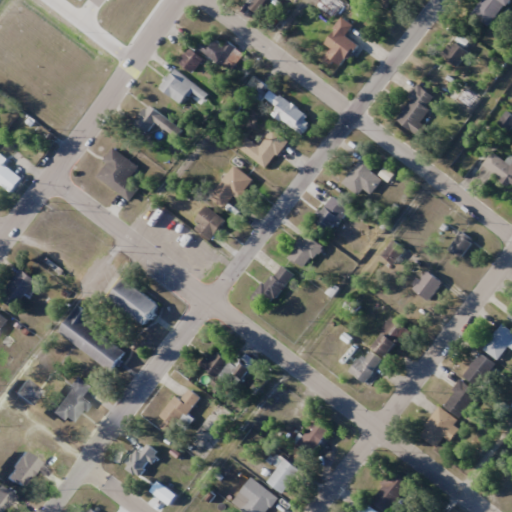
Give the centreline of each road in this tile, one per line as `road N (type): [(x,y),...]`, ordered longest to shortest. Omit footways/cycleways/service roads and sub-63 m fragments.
road 1 (residential): [(56,511),(440,0)]
road 2 (residential): [(51,177),(480,511)]
road 3 (residential): [(204,0),(511,238)]
road 4 (residential): [(511,253),(309,511)]
road 5 (residential): [(0,247),(178,0)]
